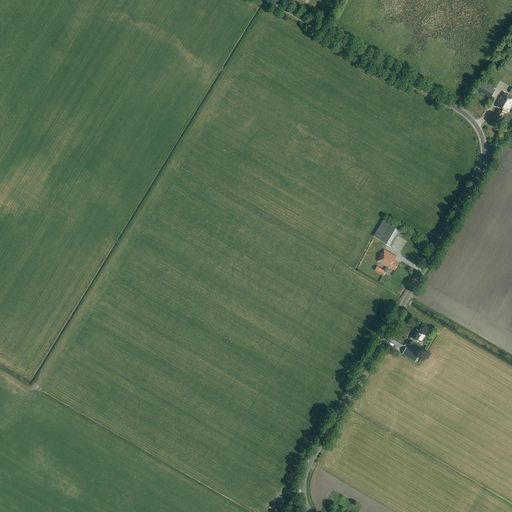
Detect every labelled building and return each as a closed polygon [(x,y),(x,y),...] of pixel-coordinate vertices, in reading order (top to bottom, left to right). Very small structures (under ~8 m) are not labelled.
[(495,89),(482,82),(478,90),(490,97),(495,89)] [(511,102),(511,97),(504,93),(496,106),(500,108),(497,112),(503,116),(506,112),(511,102)] [(401,229),(384,219),(374,236),(391,247),(401,229)] [(396,256),(384,249),(377,261),(387,266),(384,270),(377,266),(375,270),(384,275),(389,267),(395,271),(399,263),(394,260),(396,256)] [(369,268),(367,272),(376,277),(378,273),(369,268)] [(409,346),(417,351),(421,345),(416,342),(417,340),(418,340),(423,333),(416,329),(410,339),(412,341),(409,346)] [(409,357),(413,351),(405,347),(402,353),(409,357)]
